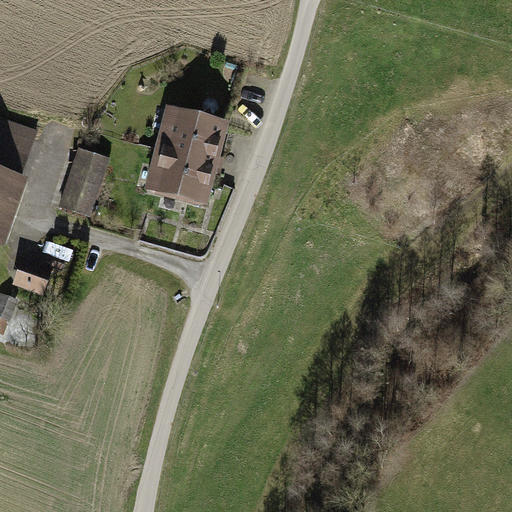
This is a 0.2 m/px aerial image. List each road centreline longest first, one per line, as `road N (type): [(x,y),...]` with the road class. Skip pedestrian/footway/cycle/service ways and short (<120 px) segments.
road 1 (track): [(309,0),(291,72),(183,356),(144,511)]
road 2 (motorway): [(0,1),(511,121)]
road 3 (track): [(262,511),(367,308),(404,263),(511,176)]
